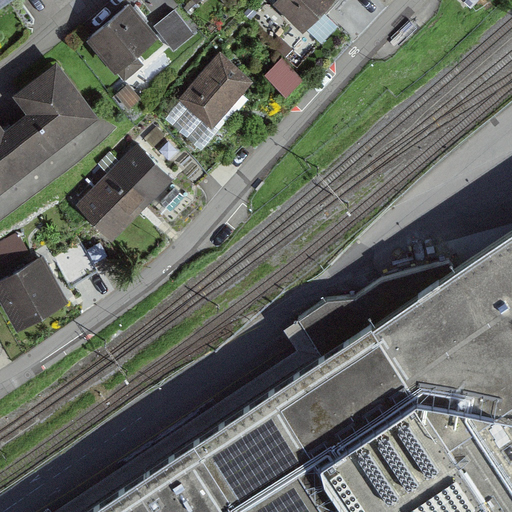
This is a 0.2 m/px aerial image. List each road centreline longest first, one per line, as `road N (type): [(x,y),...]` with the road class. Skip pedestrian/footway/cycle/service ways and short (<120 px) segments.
road 1 (residential): [(416,0),(151,275),(0,383)]
road 2 (residential): [(0,78),(92,0)]
